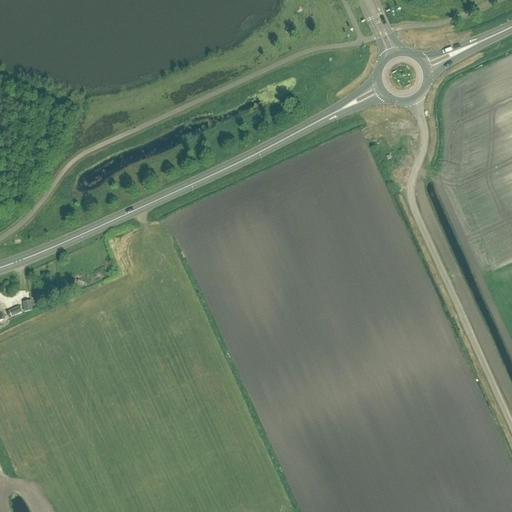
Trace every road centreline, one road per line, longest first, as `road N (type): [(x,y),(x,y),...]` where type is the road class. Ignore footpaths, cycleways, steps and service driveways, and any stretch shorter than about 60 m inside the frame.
road 1 (tertiary): [(343,109),(0,268)]
road 2 (unclassified): [(414,101),(425,141),(411,181),(413,208),(511,425)]
